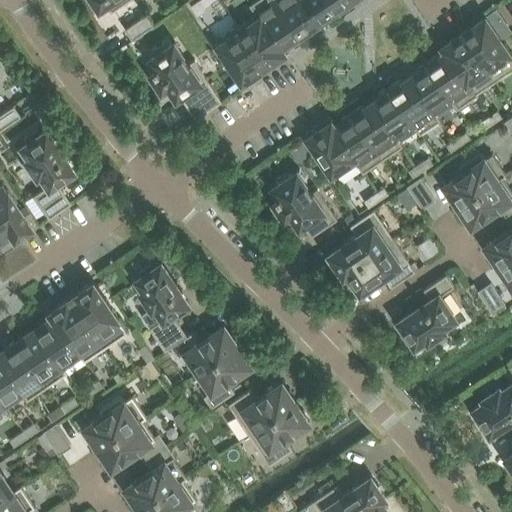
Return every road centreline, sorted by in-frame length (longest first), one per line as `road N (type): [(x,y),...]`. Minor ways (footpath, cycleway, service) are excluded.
road 1 (residential): [(458,511),(320,344),(162,184)]
road 2 (residential): [(162,184),(17,0)]
road 3 (residential): [(312,83),(162,184)]
road 4 (residential): [(162,184),(21,284)]
